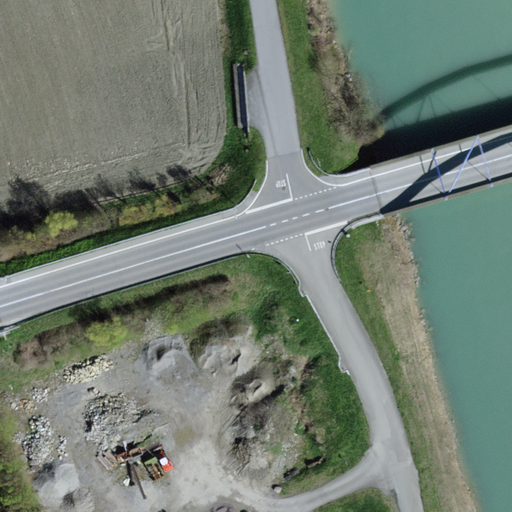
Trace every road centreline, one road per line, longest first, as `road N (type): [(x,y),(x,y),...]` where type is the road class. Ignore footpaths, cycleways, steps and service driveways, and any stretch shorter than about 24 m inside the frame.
road 1 (unclassified): [(298,218),(367,369),(408,511)]
road 2 (tertiary): [(0,307),(298,218)]
road 3 (tertiary): [(298,218),(511,154)]
